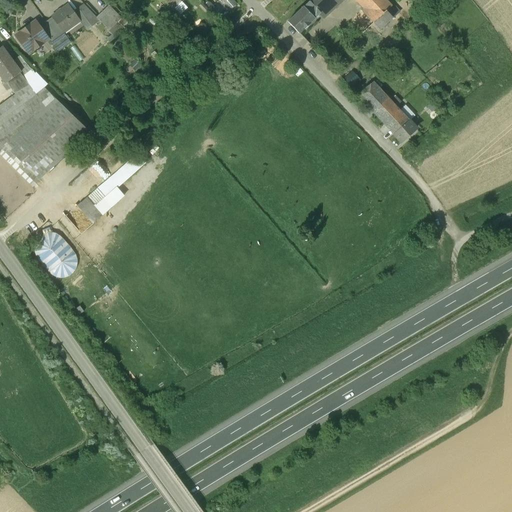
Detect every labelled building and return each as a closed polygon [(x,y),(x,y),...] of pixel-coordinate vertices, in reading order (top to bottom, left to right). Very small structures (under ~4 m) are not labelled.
[(179,0),(163,0),(173,10),(181,2),(179,0)] [(310,0),(309,1),(320,12),(333,0),(310,0)] [(333,0),(320,12),(327,20),(347,0),(333,0)] [(385,0),(355,0),(363,8),(361,10),(380,30),(393,18),(387,12),(392,7),(385,0)] [(309,1),(304,6),(314,17),(320,12),(309,1)] [(73,13),(67,5),(50,17),(51,17),(63,33),(79,21),(73,13)] [(84,5),(78,10),(91,28),(100,21),(96,17),(84,5)] [(108,5),(96,17),(100,21),(109,30),(119,20),(121,18),(108,5)] [(314,17),(304,6),(288,22),(299,34),(304,28),(305,29),(310,25),(309,24),(315,18),(314,17)] [(91,28),(78,10),(73,13),(79,21),(86,31),(91,28)] [(63,33),(51,17),(45,22),(63,48),(70,43),(63,33)] [(119,20),(109,30),(114,36),(124,25),(119,20)] [(35,21),(15,35),(26,51),(32,47),(34,50),(43,43),(41,41),(46,38),(46,37),(39,26),(35,21)] [(63,48),(45,22),(39,26),(46,37),(46,38),(57,52),(63,48)] [(0,74),(6,83),(7,82),(20,72),(21,72),(13,60),(3,46),(0,47),(0,74)] [(20,55),(13,60),(21,72),(28,67),(20,55)] [(79,93),(88,84),(83,79),(86,76),(80,70),(63,85),(68,91),(73,87),(79,93)] [(0,150),(5,146),(8,149),(49,112),(20,72),(7,82),(6,83),(15,94),(0,104),(0,150)] [(409,121),(373,83),(358,96),(393,134),(409,121)] [(49,112),(8,149),(37,177),(86,132),(58,104),(49,112)] [(409,121),(393,134),(401,142),(416,129),(409,121)] [(137,157),(107,180),(113,188),(143,165),(137,157)] [(101,187),(80,204),(96,223),(117,206),(101,187)]
